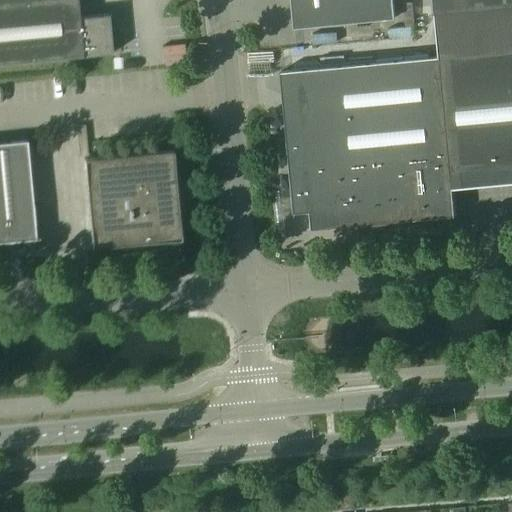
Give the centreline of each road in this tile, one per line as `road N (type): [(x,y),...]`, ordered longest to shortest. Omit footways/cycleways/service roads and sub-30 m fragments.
road 1 (unclassified): [(246,292),(218,0)]
road 2 (unclassified): [(246,292),(511,267)]
road 3 (secondary): [(0,476),(257,450)]
road 4 (secondary): [(511,386),(255,411)]
road 5 (secondary): [(255,411),(0,440)]
road 6 (secondary): [(257,450),(511,426)]
road 7 (unclassified): [(246,292),(0,299)]
road 8 (unknown): [(46,106),(66,297)]
road 9 (unknown): [(227,90),(46,106)]
